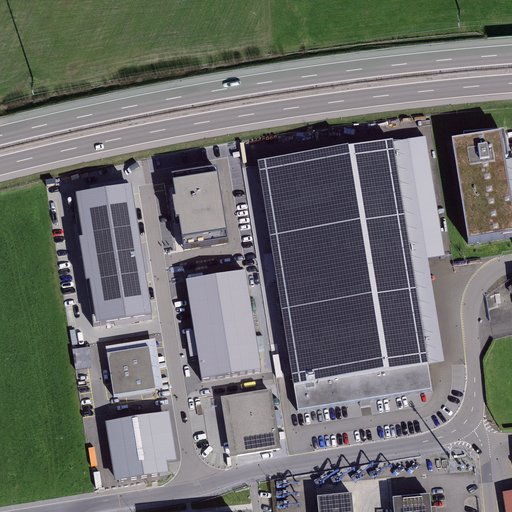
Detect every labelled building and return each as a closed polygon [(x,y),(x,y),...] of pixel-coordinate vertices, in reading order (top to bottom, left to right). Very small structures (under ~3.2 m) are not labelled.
[(452,144),(468,245),(511,237),(511,199),(506,159),(508,159),(504,133),(464,139),(465,142),(452,144)] [(410,146),(261,169),(299,414),(434,393),(430,368),(445,366),(410,146)] [(228,244),(217,171),(172,178),(175,202),(172,202),(175,224),(179,223),(183,251),(228,244)] [(152,318),(131,190),(73,199),(93,328),(152,318)] [(273,255),(265,257),(269,282),(278,280),(273,255)] [(246,273),(185,282),(199,380),(261,371),(246,273)] [(164,398),(155,343),(101,352),(110,407),(164,398)] [(266,390),(187,401),(197,472),(279,455),(266,390)] [(167,478),(157,411),(86,422),(96,489),(167,478)] [(355,511),(355,500),(321,503),(321,511),(434,511),(434,502),(393,506),(393,511),(355,511)]
